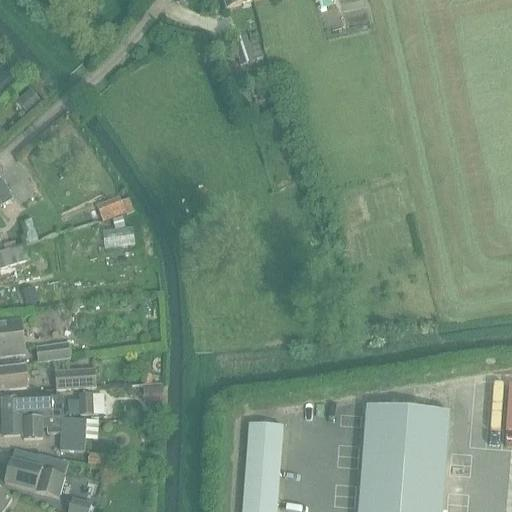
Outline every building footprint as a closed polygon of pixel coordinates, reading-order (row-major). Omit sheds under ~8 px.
[(221,0),(224,8),(243,2),(250,0),(221,0)] [(254,62),(246,38),(233,42),(241,66),(254,62)] [(8,70),(0,76),(0,77),(8,87),(17,80),(8,70)] [(264,88),(250,91),(252,101),(266,98),(264,88)] [(42,104),(30,90),(17,102),(28,115),(42,104)] [(1,182),(0,182),(0,203),(2,207),(12,202),(1,182)] [(128,200),(120,203),(126,217),(134,213),(128,200)] [(0,253),(10,250),(38,242),(31,220),(3,228),(0,228),(0,253)] [(151,228),(118,234),(120,245),(153,239),(151,228)] [(156,244),(122,248),(124,273),(159,269),(156,244)] [(0,271),(29,263),(24,247),(0,254),(0,271)] [(34,294),(24,296),(27,309),(37,307),(34,294)] [(0,357),(23,355),(18,321),(0,323),(0,357)] [(68,345),(37,348),(38,365),(70,362),(70,360),(81,358),(78,345),(69,346),(68,345)] [(24,370),(0,372),(0,393),(26,391),(24,370)] [(95,372),(56,374),(57,393),(96,390),(95,372)] [(151,376),(141,377),(142,386),(152,385),(151,376)] [(162,389),(142,390),(143,406),(163,405),(162,389)] [(2,398),(2,418),(39,417),(39,420),(60,420),(64,420),(63,396),(50,397),(2,398)] [(92,397),(79,397),(80,417),(93,417),(92,397)] [(365,407),(357,511),(438,511),(446,412),(365,407)] [(117,434),(117,413),(104,413),(103,434),(117,434)] [(3,437),(22,436),(22,440),(41,440),(40,430),(47,430),(47,435),(61,435),(60,453),(85,454),(85,441),(97,441),(98,423),(83,422),(80,422),(64,421),(64,420),(60,420),(39,420),(39,417),(2,418),(3,437)] [(275,511),(282,429),(249,426),(242,511),(275,511)] [(4,484),(23,489),(34,492),(57,498),(63,477),(66,478),(65,480),(80,484),(84,469),(69,465),(39,457),(36,469),(11,462),(4,484)] [(99,470),(91,486),(111,495),(118,479),(99,470)] [(0,511),(4,511),(12,501),(0,492),(0,511)] [(72,501),(69,511),(88,511),(90,506),(72,501)]
